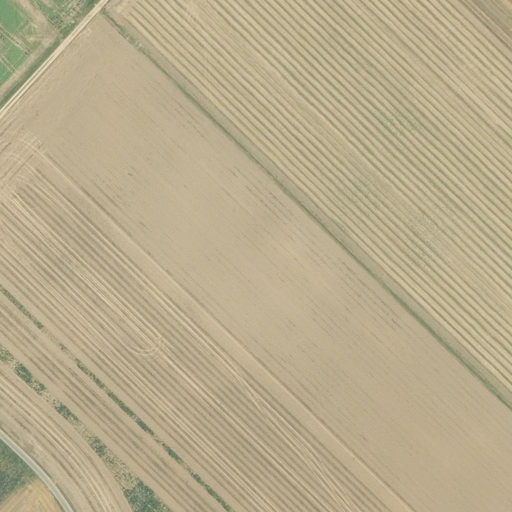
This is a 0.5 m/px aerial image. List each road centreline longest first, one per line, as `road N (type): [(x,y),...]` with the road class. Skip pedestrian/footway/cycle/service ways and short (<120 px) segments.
road 1 (track): [(511,410),(98,9)]
road 2 (track): [(107,0),(0,116)]
